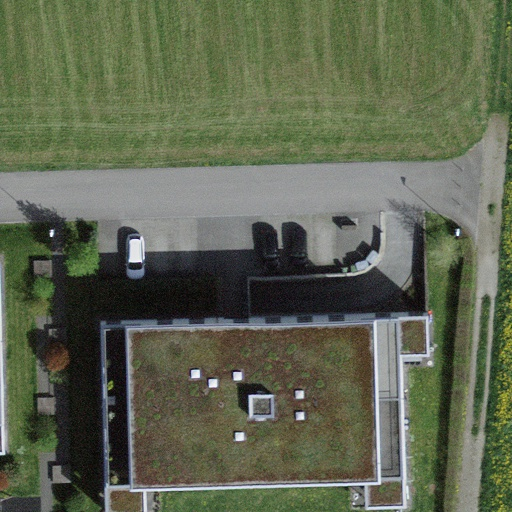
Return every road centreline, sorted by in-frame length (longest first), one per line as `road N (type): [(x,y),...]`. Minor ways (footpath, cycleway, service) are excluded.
road 1 (track): [(510,0),(472,511)]
road 2 (residential): [(0,199),(494,188)]
